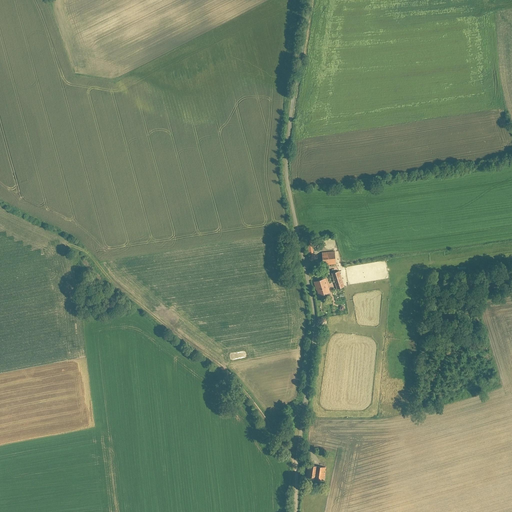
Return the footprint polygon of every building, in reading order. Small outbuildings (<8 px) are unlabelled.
[(306,256),(315,255),(313,238),(305,239),(306,256)] [(324,254),(325,265),(339,263),(338,252),(324,254)] [(333,273),(338,290),(348,287),(343,270),(333,273)] [(326,279),(314,282),(319,298),(330,295),(326,279)] [(307,466),(306,479),(324,480),(325,467),(307,466)]
